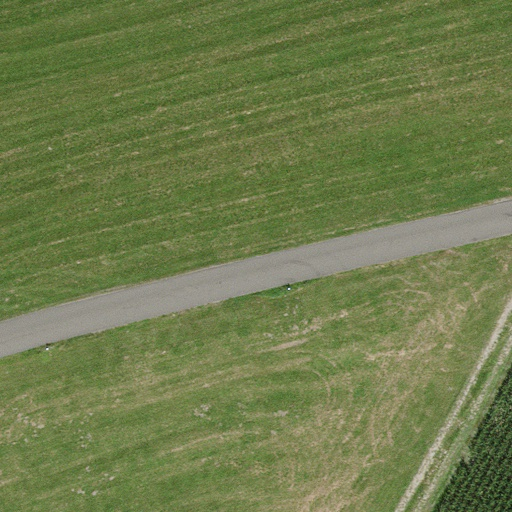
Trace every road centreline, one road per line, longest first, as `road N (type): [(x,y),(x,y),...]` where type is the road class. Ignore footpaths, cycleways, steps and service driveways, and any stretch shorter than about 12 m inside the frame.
road 1 (unclassified): [(0,348),(511,218)]
road 2 (track): [(408,511),(511,327)]
